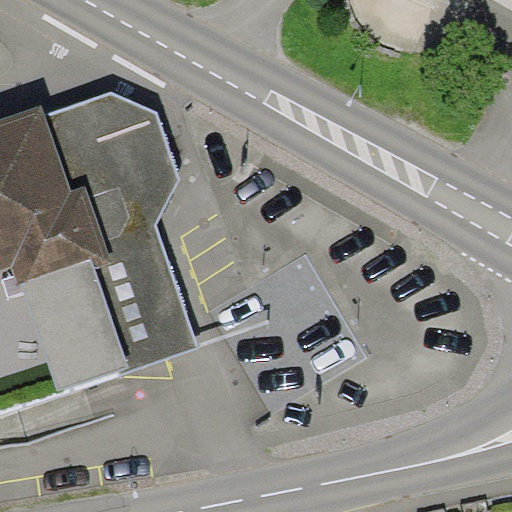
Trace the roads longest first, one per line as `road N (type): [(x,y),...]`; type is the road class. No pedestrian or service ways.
road 1 (primary): [(79,0),(244,81),(511,231)]
road 2 (tertiary): [(194,511),(511,440)]
